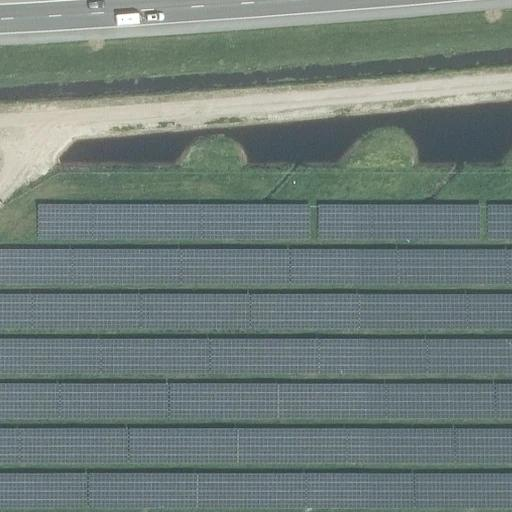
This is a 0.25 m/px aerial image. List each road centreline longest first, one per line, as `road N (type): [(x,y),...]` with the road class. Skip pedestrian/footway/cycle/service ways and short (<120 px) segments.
road 1 (unclassified): [(511,89),(0,121)]
road 2 (motorway): [(0,21),(315,0)]
